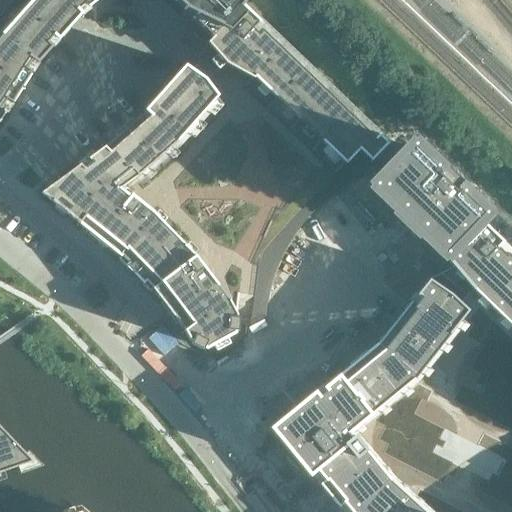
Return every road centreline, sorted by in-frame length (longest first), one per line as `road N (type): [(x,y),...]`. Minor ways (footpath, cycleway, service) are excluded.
road 1 (residential): [(0,242),(83,314),(191,432)]
road 2 (residential): [(0,175),(73,108),(104,55)]
